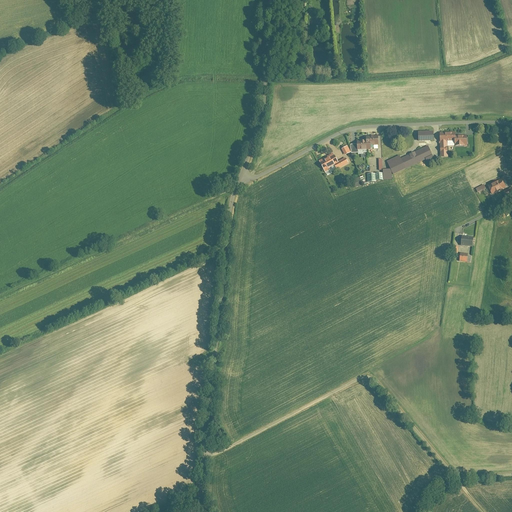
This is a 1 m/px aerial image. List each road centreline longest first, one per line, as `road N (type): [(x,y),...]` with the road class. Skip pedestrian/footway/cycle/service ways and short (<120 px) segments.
road 1 (residential): [(203,511),(198,487),(229,215),(242,176)]
road 2 (residential): [(242,176),(352,128),(511,123)]
road 3 (residential): [(242,176),(264,90),(265,0)]
